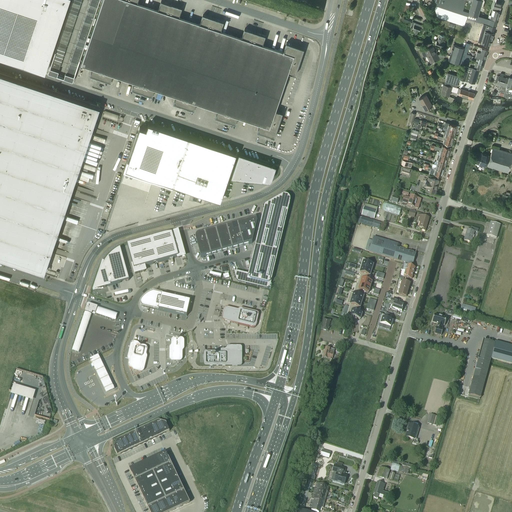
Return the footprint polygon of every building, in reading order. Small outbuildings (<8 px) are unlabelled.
[(0,0),(0,56),(45,72),(69,0),(0,0)] [(72,0),(48,76),(56,79),(82,0),(72,0)] [(90,0),(64,78),(73,81),(79,64),(90,28),(99,0),(90,0)] [(103,0),(82,65),(92,68),(90,75),(111,82),(113,75),(134,82),(131,89),(152,96),(155,89),(175,96),(173,103),(194,110),(196,103),(217,110),(215,117),(236,124),(238,117),(259,124),(257,131),(274,137),(283,112),(275,110),(288,73),(295,75),(304,49),(286,43),(283,51),(262,44),(265,36),(244,29),(242,37),(221,31),(224,22),(203,15),(200,23),(179,17),(182,8),(161,1),(158,10),(137,3),(138,0),(103,0)] [(472,1),(467,0),(433,0),(434,0),(437,1),(435,8),(437,16),(465,24),(467,19),(468,13),(472,1)] [(468,13),(467,19),(485,24),(483,30),(485,31),(482,40),(481,43),(490,46),(495,27),(497,20),(488,17),(491,7),(493,0),(472,0),(472,1),(468,13)] [(502,3),(495,1),(493,0),(491,7),(493,8),(493,7),(500,9),(502,3)] [(488,17),(497,20),(498,17),(500,11),(493,9),(493,8),(491,7),(488,17)] [(436,44),(443,47),(445,41),(443,40),(444,36),(440,34),(440,35),(438,41),(437,40),(436,44)] [(469,44),(467,43),(466,43),(465,48),(453,44),(448,60),(460,64),(459,65),(462,66),(469,44)] [(424,51),(430,63),(440,58),(439,58),(444,56),(442,53),(438,55),(434,46),(424,51)] [(476,52),(486,55),(488,50),(487,49),(479,47),(478,47),(476,52)] [(476,57),(485,60),(486,55),(476,52),(475,57),(476,57)] [(475,83),(479,70),(463,65),(459,79),(475,83)] [(0,73),(0,258),(44,273),(100,107),(0,73)] [(457,84),(459,77),(447,73),(445,80),(457,84)] [(498,91),(504,92),(503,96),(508,98),(509,96),(511,96),(511,91),(508,91),(509,87),(511,87),(511,78),(508,77),(508,79),(498,76),(496,83),(500,84),(498,91)] [(449,96),(452,86),(444,84),(441,94),(449,96)] [(473,99),(475,93),(459,88),(457,94),(460,95),(459,95),(473,99)] [(425,110),(433,106),(426,95),(419,99),(425,110)] [(105,110),(103,116),(117,120),(119,115),(105,110)] [(444,127),(455,131),(457,126),(449,123),(445,122),(444,127)] [(126,169),(126,170),(137,174),(137,175),(158,182),(158,181),(166,184),(166,182),(173,184),(173,185),(220,201),(236,153),(148,123),(146,129),(140,127),(126,169)] [(455,131),(444,127),(443,129),(447,130),(446,133),(452,135),(454,135),(455,131)] [(451,145),(453,140),(435,135),(434,137),(443,139),(442,139),(444,140),(443,142),(451,145)] [(490,157),(487,166),(507,172),(511,156),(511,153),(493,147),(490,157)] [(474,162),(487,166),(490,157),(488,156),(489,155),(477,151),(474,162)] [(276,166),(239,153),(231,177),(265,181),(268,181),(269,181),(270,180),(272,179),(276,166)] [(402,159),(401,164),(411,167),(412,163),(402,159)] [(434,169),(443,172),(445,167),(436,164),(433,163),(432,166),(434,167),(434,169)] [(401,172),(409,175),(410,169),(403,166),(401,172)] [(443,172),(434,169),(431,168),(429,173),(442,177),(443,172)] [(426,185),(425,189),(428,190),(427,192),(433,194),(433,192),(435,192),(439,180),(429,177),(427,181),(426,180),(424,184),(426,185)] [(239,272),(237,272),(238,276),(239,277),(247,279),(245,284),(265,289),(266,289),(267,289),(267,288),(268,288),(269,287),(270,287),(270,286),(271,285),(287,215),(290,202),(290,201),(290,200),(290,199),(289,198),(289,197),(288,196),(287,196),(286,195),(285,195),(284,195),(283,196),(282,196),(266,205),(265,206),(264,207),(264,208),(248,274),(239,272)] [(502,195),(499,206),(506,208),(509,197),(502,195)] [(403,200),(420,205),(422,199),(411,196),(410,201),(407,200),(407,199),(404,198),(403,200)] [(420,205),(403,200),(403,202),(406,203),(406,202),(409,203),(408,206),(416,209),(419,210),(420,205)] [(374,220),(376,211),(378,208),(366,204),(362,216),(374,220)] [(399,216),(401,209),(387,204),(384,212),(399,216)] [(379,230),(381,224),(367,220),(367,221),(362,219),(362,218),(359,217),(357,223),(361,224),(361,223),(366,225),(366,226),(379,230)] [(416,226),(419,228),(423,229),(422,231),(425,232),(429,219),(422,217),(422,219),(420,218),(418,223),(417,223),(416,226)] [(197,235),(196,237),(196,239),(201,258),(252,243),(257,222),(256,218),(199,234),(197,235)] [(496,238),(500,225),(491,222),(487,235),(496,238)] [(477,233),(478,230),(471,227),(470,230),(467,230),(464,240),(471,243),(475,232),(477,233)] [(151,238),(127,245),(134,269),(184,256),(180,242),(178,234),(175,234),(172,234),(169,234),(167,234),(164,235),(161,236),(157,237),(151,238)] [(398,244),(389,242),(375,237),(370,253),(412,266),(416,254),(397,249),(398,244)] [(100,272),(94,290),(129,280),(120,248),(117,250),(114,252),(111,254),(110,256),(108,258),(106,260),(104,263),(101,268),(100,272)] [(363,259),(360,267),(371,271),(373,265),(370,264),(370,261),(363,259)] [(403,271),(413,274),(415,268),(404,265),(403,271)] [(360,267),(358,273),(360,273),(359,276),(360,276),(369,279),(371,271),(360,267)] [(413,274),(403,271),(401,276),(404,277),(404,278),(411,280),(413,274)] [(358,284),(370,288),(372,282),(368,281),(369,279),(360,276),(358,284)] [(401,289),(408,291),(410,285),(403,282),(401,289)] [(356,283),(354,291),(364,295),(365,292),(368,293),(370,288),(358,284),(356,283)] [(408,291),(401,289),(399,295),(406,298),(408,291)] [(140,299),(139,301),(139,302),(140,303),(140,305),(142,305),(185,315),(189,300),(171,296),(167,295),(151,291),(150,292),(147,293),(143,296),(142,297),(140,299)] [(350,293),(348,298),(362,303),(364,295),(354,291),(353,294),(350,293)] [(348,298),(346,304),(350,305),(349,307),(359,310),(362,303),(348,298)] [(401,312),(403,306),(399,304),(400,302),(391,300),(389,306),(393,307),(392,309),(401,312)] [(87,306),(85,312),(92,315),(92,312),(95,313),(97,307),(89,304),(88,304),(88,305),(87,305),(87,306)] [(345,306),(343,314),(347,315),(347,316),(360,320),(362,314),(358,313),(359,310),(349,307),(349,308),(345,306)] [(225,309),(224,313),(226,314),(225,318),(224,321),(253,328),(255,328),(255,327),(256,323),(257,319),(258,316),(257,315),(257,314),(229,308),(227,308),(226,308),(225,309)] [(447,313),(447,314),(448,314),(449,315),(450,315),(452,315),(453,316),(453,317),(454,317),(454,318),(455,318),(456,318),(456,319),(457,319),(458,319),(459,319),(459,320),(460,320),(461,320),(461,319),(462,318),(462,317),(462,316),(461,316),(460,315),(459,315),(457,314),(456,314),(455,314),(454,314),(454,313),(454,312),(453,312),(452,312),(451,312),(450,311),(449,311),(448,311),(447,313)] [(382,315),(379,324),(390,327),(392,321),(389,320),(390,317),(389,317),(390,315),(386,313),(385,316),(382,315)] [(439,316),(434,315),(432,323),(438,324),(437,328),(436,328),(434,334),(441,336),(443,330),(442,330),(443,326),(444,326),(447,319),(442,317),(443,316),(439,315),(439,316)] [(328,331),(330,320),(324,319),(321,329),(328,331)] [(171,341),(171,342),(171,356),(171,357),(171,358),(172,359),(173,360),(174,360),(180,360),(180,348),(183,348),(183,344),(180,344),(180,341),(180,340),(180,339),(179,339),(178,339),(177,338),(175,338),(174,338),(173,339),(172,339),(172,340),(171,340),(171,341)] [(484,340),(468,395),(480,398),(489,365),(491,360),(491,359),(495,343),(484,340)] [(495,343),(491,359),(511,364),(511,346),(495,342),(495,343)] [(128,364),(128,365),(128,366),(129,367),(130,368),(131,368),(142,371),(142,370),(142,369),(143,366),(145,357),(147,350),(147,349),(147,348),(146,347),(145,346),(132,343),(131,346),(133,347),(131,355),(129,355),(129,358),(130,358),(128,364)] [(204,353),(204,363),(205,364),(206,365),(210,365),(210,366),(212,366),(212,365),(223,364),(223,366),(234,365),(234,364),(239,364),(241,364),(242,363),(242,347),(241,346),(240,345),(229,346),(229,351),(220,351),(206,351),(205,352),(204,353)] [(332,359),(335,350),(326,348),(323,357),(328,358),(332,359)] [(99,355),(90,359),(106,393),(115,389),(99,355)] [(117,441),(114,448),(117,456),(169,431),(166,424),(158,422),(117,441)] [(415,440),(418,427),(409,425),(408,429),(408,430),(406,438),(415,440)] [(346,436),(345,438),(347,438),(348,438),(350,439),(352,440),(354,440),(356,441),(357,441),(357,440),(358,439),(358,438),(358,437),(359,436),(359,434),(359,433),(358,433),(357,432),(355,432),(354,432),(353,431),(352,431),(350,431),(350,430),(349,430),(348,430),(347,431),(348,431),(347,432),(347,433),(346,434),(347,434),(346,436)] [(322,450),(320,456),(329,459),(330,453),(322,450)] [(165,452),(129,470),(149,511),(171,511),(190,503),(165,452)] [(401,473),(408,474),(409,469),(411,469),(412,466),(403,464),(401,473)] [(310,475),(309,479),(314,481),(315,477),(314,476),(317,466),(315,465),(311,476),(310,475)] [(334,473),(331,481),(334,482),(337,483),(344,485),(347,477),(343,475),(345,469),(335,466),(333,473),(334,473)] [(387,480),(389,471),(380,468),(378,477),(387,480)] [(375,493),(374,497),(374,498),(375,498),(378,499),(379,495),(387,497),(388,494),(383,492),(385,485),(378,482),(375,493)] [(317,490),(327,493),(329,488),(316,484),(315,489),(317,490)] [(315,492),(314,494),(313,494),(326,498),(327,493),(317,490),(316,492),(315,492)] [(326,498),(313,494),(311,499),(311,500),(324,503),(326,498)] [(324,503),(311,500),(310,505),(320,508),(323,509),(324,503)]
